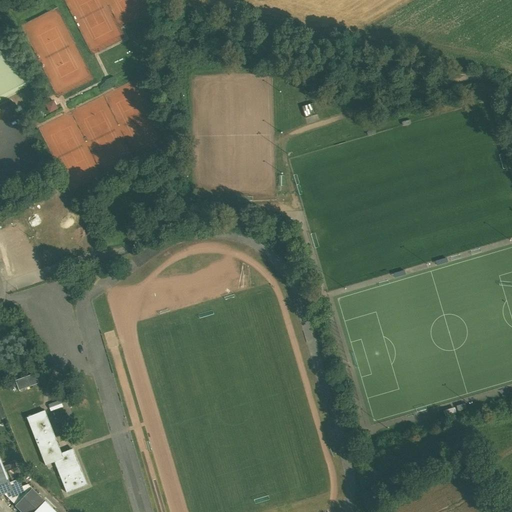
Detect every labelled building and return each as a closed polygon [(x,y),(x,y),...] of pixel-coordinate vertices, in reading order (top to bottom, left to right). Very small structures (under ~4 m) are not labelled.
[(0,102),(29,88),(0,28),(0,102)] [(306,118),(317,115),(313,104),(302,107),(306,118)] [(22,216),(15,218),(17,224),(10,226),(12,230),(25,225),(22,216)] [(279,230),(285,223),(281,219),(275,227),(279,230)] [(35,374),(16,381),(19,391),(22,390),(39,384),(35,374)] [(62,453),(45,411),(27,418),(46,466),(55,462),(67,493),(87,485),(73,449),(62,453)] [(0,486),(9,483),(0,458),(0,486)] [(10,480),(20,476),(14,462),(5,465),(10,480)] [(19,479),(10,483),(13,491),(22,487),(19,479)] [(9,483),(0,486),(0,495),(5,494),(13,491),(10,483),(9,483)] [(13,491),(5,494),(16,505),(32,489),(28,485),(22,487),(13,491)] [(16,505),(15,506),(21,511),(34,511),(45,501),(32,489),(16,505)] [(55,511),(45,501),(34,511),(55,511)]
